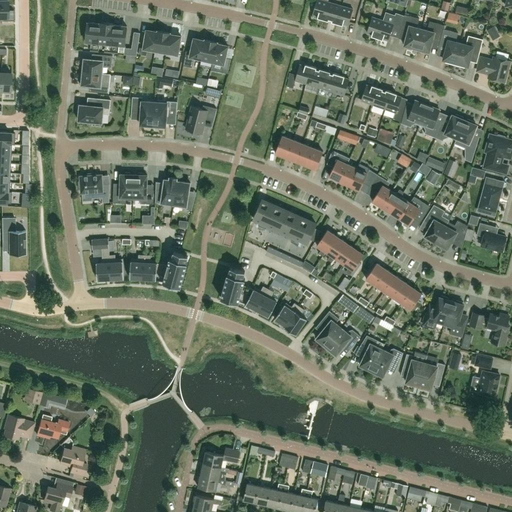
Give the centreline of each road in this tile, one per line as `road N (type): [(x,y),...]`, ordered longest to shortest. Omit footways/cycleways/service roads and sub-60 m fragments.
road 1 (residential): [(59,147),(154,146),(263,167),(346,204),(428,260),(511,285)]
road 2 (residential): [(507,436),(365,398),(263,340),(194,314),(151,304),(83,304)]
road 3 (residential): [(150,0),(344,44),(511,102)]
road 4 (residential): [(511,503),(236,430)]
road 5 (residential): [(83,304),(59,147)]
road 6 (residential): [(72,0),(59,147)]
road 7 (residential): [(0,119),(26,120),(24,0)]
